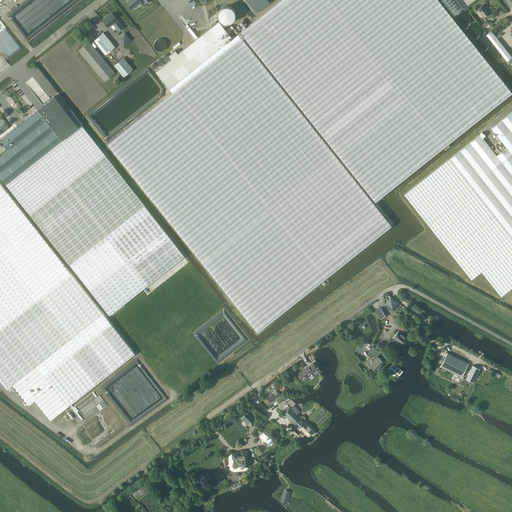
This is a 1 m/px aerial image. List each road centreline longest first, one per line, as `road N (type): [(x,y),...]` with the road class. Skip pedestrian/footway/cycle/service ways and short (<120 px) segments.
road 1 (unclassified): [(211,415),(396,286),(511,345)]
road 2 (track): [(0,437),(85,502),(143,467)]
road 3 (unclassified): [(0,79),(100,0)]
